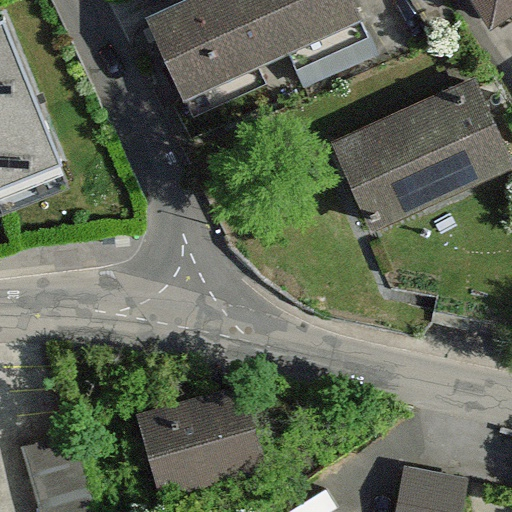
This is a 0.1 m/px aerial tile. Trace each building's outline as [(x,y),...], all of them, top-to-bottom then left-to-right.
[(218,0),(155,28),(194,117),(367,41),(349,0),(218,0)] [(511,0),(485,0),(494,13),(511,0)] [(17,3),(0,9),(0,177),(69,150),(17,3)] [(341,152),(371,222),(507,162),(477,93),(341,152)] [(143,424),(162,495),(267,466),(247,395),(143,424)] [(28,439),(46,511),(98,511),(79,427),(28,439)] [(396,511),(458,511),(467,470),(408,458),(396,511)]
